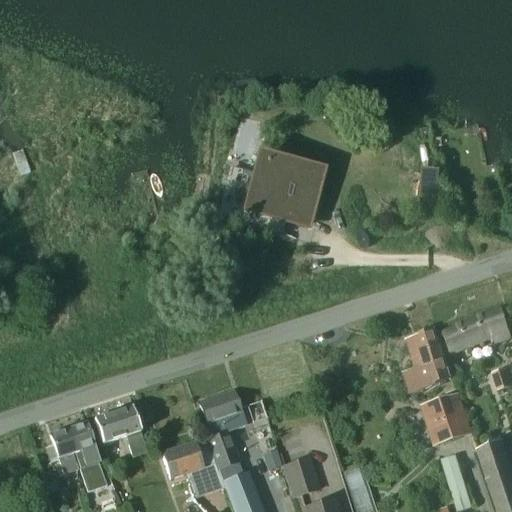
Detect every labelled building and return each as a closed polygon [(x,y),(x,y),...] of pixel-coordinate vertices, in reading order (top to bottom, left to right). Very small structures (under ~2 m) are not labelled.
[(257,176),(247,215),(284,225),(305,230),(320,172),(262,157),(257,176)] [(439,198),(440,169),(421,168),(419,197),(439,198)] [(499,311),(442,333),(451,356),(494,339),(496,344),(510,339),(499,311)] [(407,394),(422,390),(451,381),(434,331),(415,337),(415,339),(406,342),(415,371),(401,375),(407,394)] [(511,387),(506,370),(491,375),(497,393),(511,388),(511,387)] [(213,437),(206,440),(219,473),(240,464),(228,432),(224,433),(221,424),(242,416),(232,392),(198,404),(206,429),(209,428),(213,437)] [(460,396),(420,408),(432,449),(472,437),(460,396)] [(147,456),(140,435),(132,410),(93,423),(102,448),(126,440),(133,460),(147,456)] [(98,467),(93,449),(85,427),(68,433),(74,455),(88,495),(106,488),(98,467)] [(72,456),(74,455),(68,433),(50,438),(57,461),(62,477),(77,472),(72,456)] [(511,511),(511,472),(502,442),(477,451),(478,453),(498,511),(511,511)] [(203,471),(194,444),(159,455),(170,483),(203,471)] [(310,459),(282,467),(292,502),(320,493),(310,459)] [(473,511),(458,461),(442,466),(455,511),(473,511)] [(354,511),(372,511),(363,467),(346,470),(354,511)] [(232,511),(258,511),(250,490),(253,489),(247,472),(221,482),(232,511)] [(47,511),(43,499),(22,506),(24,511),(47,511)] [(336,511),(333,502),(303,511),(302,511),(336,511)]
